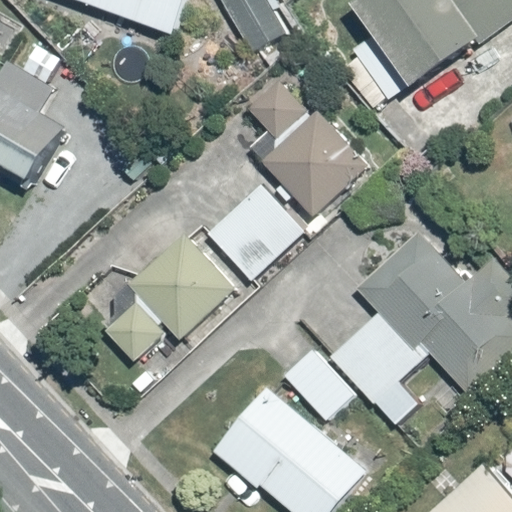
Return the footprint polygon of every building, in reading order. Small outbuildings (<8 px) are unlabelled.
[(71,0),(177,36),(189,0),(71,0)] [(511,21),(511,0),(356,0),(352,3),(375,36),(355,52),(389,106),(511,21)] [(297,27),(277,5),(239,40),(259,62),(297,27)] [(31,191),(71,129),(43,113),(56,91),(11,63),(0,80),(0,181),(3,175),(31,191)] [(372,166),(286,80),(247,109),(282,146),(264,161),(315,216),(372,166)] [(312,232),(266,184),(213,234),(258,282),(312,232)] [(172,333),(183,337),(240,287),(188,234),(132,284),(143,295),(105,328),(141,362),(172,333)] [(389,308),(331,357),(377,402),(433,355),(469,394),(511,358),(511,273),(499,260),(472,282),(424,235),(364,283),(389,308)] [(361,395),(314,347),(286,374),(332,422),(361,395)] [(338,511),(372,468),(273,388),(218,453),(295,511),(338,511)] [(427,511),(511,511),(511,487),(488,461),(427,511)]
